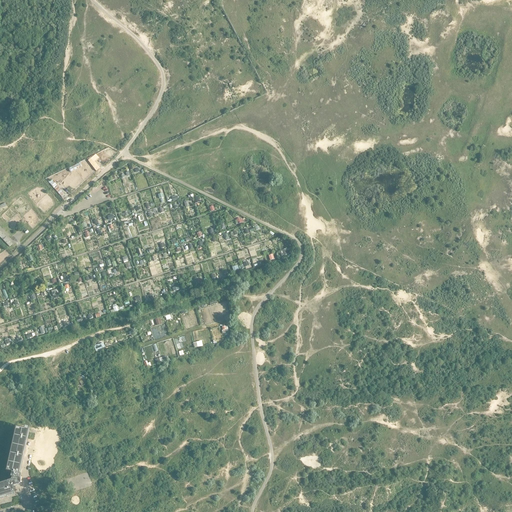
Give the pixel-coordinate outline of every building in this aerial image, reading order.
[(96,155),(88,161),(96,171),(99,168),(94,162),(98,158),(96,155)] [(80,161),(69,167),(71,171),(82,165),(80,161)] [(52,179),(48,182),(62,198),(64,201),(65,201),(66,199),(64,196),(65,195),(57,186),(56,185),(57,184),(54,181),(53,181),(52,179)] [(0,229),(0,235),(10,246),(13,243),(0,229)] [(18,484),(19,483),(20,483),(20,482),(21,477),(19,476),(29,429),(25,428),(25,431),(17,429),(7,474),(13,475),(12,480),(13,480),(12,482),(0,485),(0,498),(16,494),(13,484),(18,483),(18,484)]
